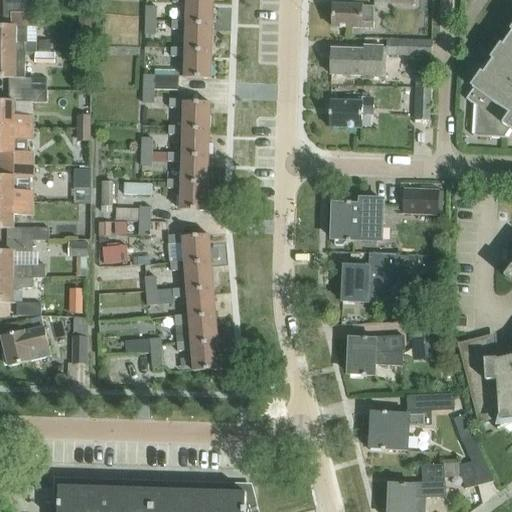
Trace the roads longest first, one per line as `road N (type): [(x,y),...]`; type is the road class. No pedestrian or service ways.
road 1 (residential): [(0,434),(315,436)]
road 2 (residential): [(315,436),(286,322),(288,170)]
road 3 (residential): [(443,171),(447,0)]
road 4 (residential): [(288,170),(295,0)]
road 5 (residential): [(443,171),(288,170)]
